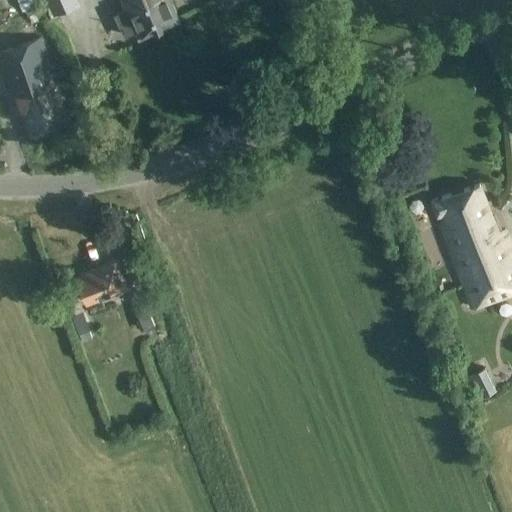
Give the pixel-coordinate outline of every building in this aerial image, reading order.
[(27,0),(32,11),(50,4),(48,0),(27,0)] [(122,0),(127,12),(114,17),(123,37),(136,32),(138,36),(177,20),(169,0),(122,0)] [(64,124),(57,102),(60,101),(34,27),(0,38),(0,71),(9,97),(14,95),(29,137),(64,124)] [(428,201),(434,216),(440,213),(443,221),(437,223),(470,308),(511,291),(511,274),(507,262),(511,256),(501,230),(493,228),(475,182),(428,201)] [(127,287),(144,327),(156,322),(134,267),(120,272),(115,260),(74,276),(84,303),(127,287)]
